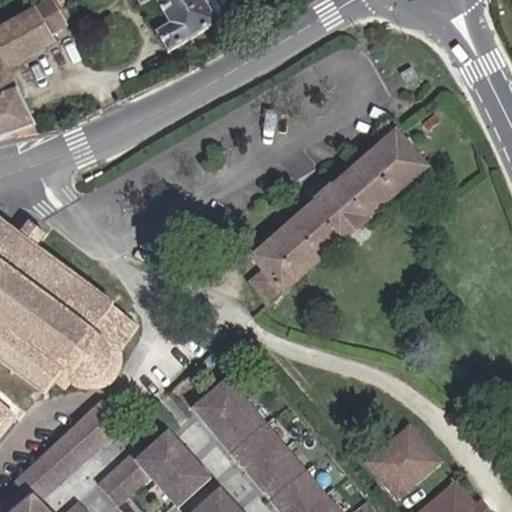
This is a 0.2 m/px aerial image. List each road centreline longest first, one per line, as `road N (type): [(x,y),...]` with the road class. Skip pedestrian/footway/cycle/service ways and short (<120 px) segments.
road 1 (unknown): [(0,464),(38,413),(118,392),(134,370),(151,271),(251,325),(417,390),(511,496)]
road 2 (residential): [(0,180),(166,108),(357,0)]
